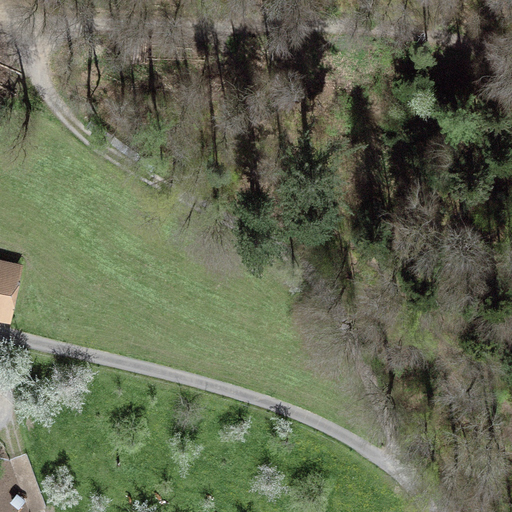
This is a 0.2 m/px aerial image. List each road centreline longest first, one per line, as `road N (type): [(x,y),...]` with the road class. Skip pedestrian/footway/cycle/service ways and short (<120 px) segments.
road 1 (track): [(30,25),(43,82),(76,127),(271,243),(313,277),(357,351),(404,477)]
road 2 (track): [(511,61),(352,25),(30,25)]
road 3 (residential): [(426,511),(380,458),(303,415),(0,334)]
